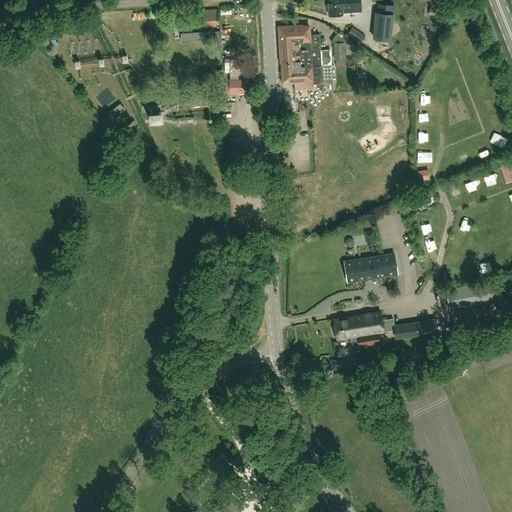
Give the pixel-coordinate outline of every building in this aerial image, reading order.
[(330,9),(330,16),(341,15),(341,13),(361,12),(360,0),(329,0),(329,1),(328,1),(329,9),(330,9)] [(429,16),(445,18),(446,7),(430,5),(429,16)] [(394,40),(391,40),(394,8),(376,6),(373,39),(388,40),(388,44),(393,45),(394,40)] [(218,10),(188,12),(189,25),(219,22),(218,10)] [(310,36),(310,26),(279,28),(282,82),(312,81),(313,84),(323,83),(320,35),(310,36)] [(347,34),(348,35),(344,38),(358,47),(365,37),(352,27),(347,34)] [(468,54),(477,52),(474,41),(465,43),(468,54)] [(346,43),(344,43),(334,43),(334,60),(346,60),(346,59),(353,59),(353,44),(346,44),(346,43)] [(322,49),(323,74),(334,74),(333,48),(322,49)] [(204,49),(204,59),(212,59),(212,49),(204,49)] [(441,59),(435,67),(443,73),(449,65),(441,59)] [(476,69),(480,80),(488,77),(484,66),(476,69)] [(432,72),(427,81),(437,87),(442,78),(432,72)] [(230,85),(225,86),(225,91),(244,90),(244,80),(229,81),(230,85)] [(435,102),(435,92),(419,91),(419,102),(435,102)] [(226,98),(228,106),(234,104),(232,96),(226,98)] [(152,100),(159,113),(166,110),(159,97),(152,100)] [(436,143),(435,133),(420,134),(421,144),(436,143)] [(420,165),(435,165),(435,154),(420,154),(420,165)] [(464,170),(471,169),(470,157),(463,157),(464,170)] [(506,183),(511,182),(511,163),(503,165),(506,183)] [(420,173),(422,180),(432,178),(431,171),(420,173)] [(486,178),(491,194),(501,191),(496,175),(486,178)] [(455,205),(464,203),(460,188),(451,191),(455,205)] [(410,203),(412,210),(432,203),(429,196),(410,203)] [(424,235),(435,232),(432,222),(421,225),(424,235)] [(367,277),(375,276),(375,277),(397,273),(394,254),(344,262),(347,281),(367,278),(367,277)] [(502,301),(497,280),(446,290),(451,312),(502,301)] [(372,337),(371,335),(384,333),(381,311),(333,318),(337,341),(358,337),(358,339),(359,347),(373,345),(372,337)] [(417,336),(418,337),(437,334),(435,320),(396,327),(398,339),(417,336)] [(232,465),(222,457),(211,471),(225,483),(234,472),(228,469),(232,465)]
